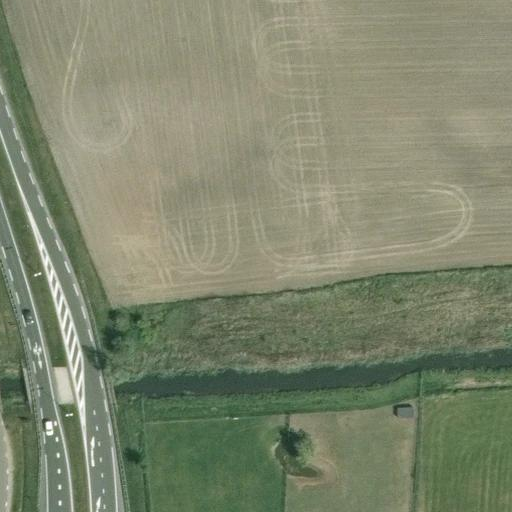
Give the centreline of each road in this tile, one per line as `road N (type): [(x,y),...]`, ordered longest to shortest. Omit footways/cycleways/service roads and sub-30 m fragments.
road 1 (primary): [(103,511),(88,366),(0,108)]
road 2 (primary): [(0,216),(47,405),(58,511)]
